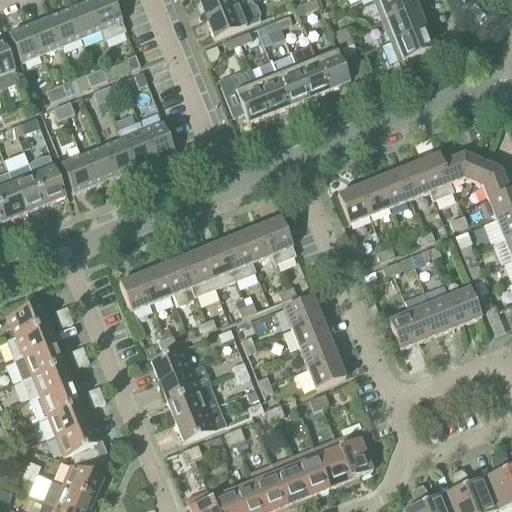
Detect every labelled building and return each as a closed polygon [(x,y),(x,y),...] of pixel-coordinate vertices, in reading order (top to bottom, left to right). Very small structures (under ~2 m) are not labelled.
[(125,34),(110,0),(103,0),(91,5),(95,16),(103,34),(106,42),(125,34)] [(240,8),(236,0),(203,0),(197,2),(205,22),(240,8)] [(388,0),(374,6),(382,26),(417,12),(412,0),(388,0)] [(251,3),(240,8),(205,22),(214,43),(260,25),(260,17),(257,9),(251,3)] [(95,16),(91,5),(71,13),(83,42),(103,34),(95,16)] [(295,11),(298,20),(310,16),(306,7),(295,11)] [(382,26),(390,46),(425,32),(417,12),(382,26)] [(62,51),(83,42),(71,13),(50,21),(62,51)] [(289,20),(277,24),(280,32),(292,28),(289,20)] [(42,59),(62,51),(50,21),(30,29),(42,59)] [(280,32),(277,24),(265,29),(268,37),(280,32)] [(20,67),(42,59),(30,29),(8,38),(20,67)] [(334,34),(338,44),(350,39),(346,29),(334,34)] [(425,32),(390,46),(399,66),(408,63),(412,72),(429,65),(425,56),(433,52),(425,32)] [(248,36),(237,41),(240,49),(252,45),(248,36)] [(338,44),(345,61),(357,56),(350,39),(338,44)] [(240,49),(237,41),(225,46),(228,54),(240,49)] [(0,45),(0,96),(20,88),(2,45),(0,45)] [(308,103),(328,95),(314,60),(310,49),(290,57),(291,60),(308,103)] [(335,52),(314,60),(328,95),(349,86),(335,52)] [(345,61),(355,84),(366,79),(357,56),(345,61)] [(140,71),(135,59),(127,62),(132,74),(140,71)] [(308,103),(291,60),(271,68),(288,111),(308,103)] [(104,72),(96,75),(101,87),(109,84),(104,72)] [(101,87),(96,75),(88,78),(93,90),(101,87)] [(268,119),(288,111),(274,76),(254,84),(268,119)] [(147,88),(142,77),(134,80),(139,91),(147,88)] [(247,127),(268,119),(254,84),(237,91),(234,86),(222,91),(234,121),(243,117),(247,127)] [(64,88),(56,91),(61,103),(69,100),(64,88)] [(117,100),(112,88),(104,92),(109,103),(117,100)] [(61,103),(56,91),(48,94),(53,106),(61,103)] [(109,103),(104,92),(96,95),(101,107),(109,103)] [(76,117),(71,105),(63,109),(68,120),(76,117)] [(68,120),(63,109),(56,112),(60,124),(68,120)] [(15,113),(7,116),(11,126),(19,123),(15,113)] [(11,126),(7,116),(0,118),(0,121),(3,129),(11,126)] [(134,173),(156,164),(144,135),(140,126),(119,134),(123,143),(134,173)] [(162,127),(144,135),(156,164),(174,157),(162,127)] [(21,128),(13,131),(17,141),(25,138),(21,128)] [(17,141),(13,131),(5,134),(9,144),(17,141)] [(113,181),(134,173),(123,143),(102,152),(113,181)] [(93,190),(113,181),(102,152),(81,160),(93,190)] [(473,187),(486,156),(476,152),(472,161),(463,158),(442,166),(450,188),(463,183),(473,187)] [(482,191),(487,203),(508,195),(500,173),(491,170),(495,160),(486,156),(473,187),(482,191)] [(450,188),(442,166),(438,158),(419,166),(435,206),(454,198),(450,188)] [(28,169),(44,209),(65,201),(49,160),(45,160),(43,160),(38,162),(35,163),(31,166),(29,167),(28,169)] [(73,198),(93,190),(81,160),(61,168),(73,198)] [(416,215),(435,207),(435,206),(419,166),(399,174),(416,215)] [(44,209),(28,169),(8,177),(25,217),(44,209)] [(389,212),(411,203),(399,174),(377,183),(389,212)] [(25,217),(8,177),(0,180),(0,213),(5,225),(25,217)] [(369,220),(389,212),(377,183),(357,191),(369,220)] [(349,228),(369,220),(357,191),(337,199),(349,228)] [(487,203),(496,225),(511,218),(511,193),(508,195),(487,203)] [(511,218),(496,225),(504,245),(511,242),(511,218)] [(466,219),(459,222),(463,232),(470,230),(466,219)] [(451,225),(456,235),(463,232),(459,222),(451,225)] [(259,230),(271,260),(275,268),(294,260),(279,223),(259,230)] [(271,260),(259,230),(239,238),(251,268),(271,260)] [(433,234),(426,237),(430,247),(438,244),(433,234)] [(419,240),(423,250),(430,247),(426,237),(419,240)] [(251,268),(239,238),(220,246),(234,283),(254,276),(251,268)] [(214,291),(234,283),(220,246),(200,254),(214,291)] [(462,253),(465,260),(474,256),(471,249),(462,253)] [(443,259),(439,250),(432,253),(436,262),(443,259)] [(393,251),(386,254),(390,264),(397,261),(393,251)] [(429,265),(436,262),(432,253),(425,256),(429,265)] [(194,299),(214,291),(200,254),(180,262),(191,292),(194,299)] [(378,256),(383,267),(390,264),(386,254),(378,256)] [(172,300),(191,292),(180,262),(160,271),(172,300)] [(402,276),(398,266),(391,269),(395,278),(402,276)] [(388,281),(395,278),(391,269),(384,272),(388,281)] [(470,273),(473,280),(482,276),(479,269),(470,273)] [(151,308),(172,300),(160,271),(139,279),(151,308)] [(130,316),(151,308),(139,279),(119,287),(130,316)] [(478,294),(481,301),(490,297),(487,290),(478,294)] [(291,302),(298,300),(295,291),(287,294),(291,302)] [(481,322),(469,292),(449,301),(461,330),(481,322)] [(291,302),(287,294),(280,296),(283,305),(291,302)] [(320,321),(312,301),(283,313),(291,333),(320,321)] [(461,330),(449,301),(428,309),(440,338),(461,330)] [(6,320),(14,339),(47,326),(39,307),(6,320)] [(251,319),(259,316),(256,307),(248,310),(251,319)] [(440,338),(428,309),(408,317),(420,346),(440,338)] [(251,319),(248,310),(240,313),(244,322),(251,319)] [(484,313),(487,321),(497,317),(494,310),(484,313)] [(55,316),(57,322),(69,317),(67,311),(55,316)] [(69,317),(57,322),(61,332),(73,327),(69,317)] [(399,355),(420,346),(408,317),(388,325),(399,355)] [(487,321),(490,328),(499,324),(497,317),(487,321)] [(328,342),(320,321),(291,333),(299,353),(328,342)] [(210,335),(218,332),(215,323),(207,326),(210,335)] [(55,346),(47,326),(14,339),(15,340),(5,344),(13,363),(55,346)] [(210,335),(207,326),(199,329),(203,338),(210,335)] [(222,347),(235,342),(231,334),(219,338),(222,347)] [(242,343),(245,351),(254,347),(251,339),(242,343)] [(169,352),(177,349),(173,340),(166,343),(169,352)] [(337,362),(328,342),(299,353),(307,374),(337,362)] [(169,352),(166,343),(158,346),(161,355),(169,352)] [(63,366),(55,346),(13,363),(21,383),(63,366)] [(245,351),(248,358),(257,354),(254,347),(245,351)] [(71,356),(73,362),(85,357),(83,351),(71,356)] [(150,367),(158,386),(191,373),(183,353),(150,367)] [(85,357),(73,362),(77,372),(89,367),(85,357)] [(345,383),(337,362),(307,374),(315,394),(345,383)] [(71,385),(63,366),(21,383),(29,402),(71,385)] [(236,379),(248,374),(245,367),(234,371),(236,379)] [(191,373),(158,386),(166,406),(199,393),(191,373)] [(248,374),(236,379),(239,385),(251,381),(248,374)] [(259,385),(262,392),(271,388),(268,381),(259,385)] [(71,385),(29,402),(37,423),(47,419),(79,406),(71,385)] [(262,392),(265,400),(274,396),(271,388),(262,392)] [(211,389),(199,393),(166,406),(174,426),(219,409),(211,389)] [(87,396),(89,402),(101,397),(99,391),(87,396)] [(101,397),(89,402),(93,412),(105,407),(101,397)] [(316,401),(320,413),(329,410),(325,398),(316,401)] [(320,413),(316,401),(309,404),(313,416),(320,413)] [(79,406),(47,419),(54,438),(87,425),(79,406)] [(263,415),(265,414),(262,406),(249,412),(252,419),(263,415)] [(271,412),(276,424),(284,421),(279,408),(271,412)] [(227,429),(219,409),(174,426),(182,447),(227,429)] [(276,424),(271,412),(265,414),(263,415),(268,427),(276,424)] [(87,425),(54,438),(63,460),(71,457),(71,455),(72,455),(84,451),(87,460),(104,453),(101,445),(96,447),(87,425)] [(364,431),(332,443),(352,489),(360,486),(358,481),(372,476),(366,461),(374,458),(364,431)] [(240,432),(232,435),(237,447),(245,444),(240,432)] [(237,447),(232,435),(225,438),(229,450),(237,447)] [(332,443),(312,451),(329,493),(343,488),(344,492),(352,489),(332,443)] [(198,449),(189,452),(194,464),(202,461),(198,449)] [(62,488),(95,502),(103,483),(98,480),(107,459),(104,453),(87,460),(84,451),(72,455),(73,458),(75,464),(73,469),(71,468),(62,488)] [(312,451),(291,460),(310,506),(317,503),(316,498),(329,493),(312,451)] [(194,464),(189,452),(182,455),(187,467),(194,464)] [(502,457),(496,459),(511,500),(511,470),(511,471),(509,466),(502,457)] [(494,478),(482,483),(493,511),(504,511),(511,509),(511,500),(496,459),(491,461),(492,473),(494,478)] [(291,460),(270,468),(287,511),(293,511),(310,506),(291,460)] [(26,472),(38,477),(41,470),(29,465),(26,472)] [(287,511),(270,468),(249,477),(263,511),(287,511)] [(38,477),(26,472),(22,481),(34,486),(38,477)] [(462,473),(455,476),(470,511),(493,511),(482,483),(471,487),(469,482),(462,473)] [(470,511),(455,476),(451,477),(452,489),(454,494),(442,499),(447,511),(470,511)] [(95,503),(53,485),(45,504),(63,511),(95,511),(96,511),(92,509),(95,503)] [(262,511),(252,486),(232,494),(239,511),(262,511)] [(422,489),(416,492),(424,511),(447,511),(442,499),(431,503),(429,498),(422,489)] [(424,511),(416,492),(411,494),(412,505),(414,510),(410,511),(424,511)] [(0,493),(0,507),(9,511),(15,499),(0,493)] [(239,511),(232,494),(210,503),(213,511),(239,511)] [(213,511),(210,503),(207,495),(185,504),(188,511),(213,511)]
